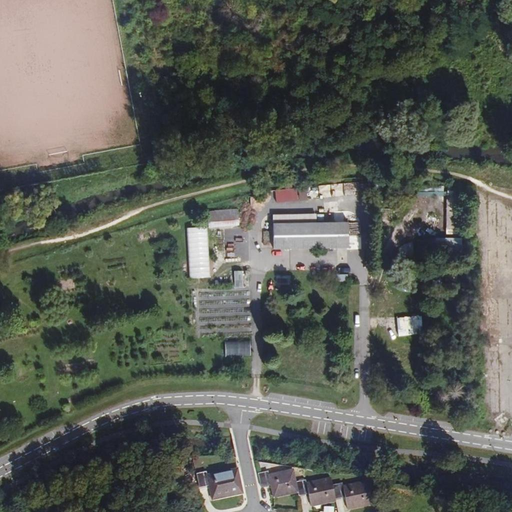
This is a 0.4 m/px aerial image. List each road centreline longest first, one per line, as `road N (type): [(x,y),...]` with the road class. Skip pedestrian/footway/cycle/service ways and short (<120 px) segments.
road 1 (secondary): [(0,473),(98,422),(183,399),(256,402),(511,446)]
road 2 (track): [(256,402),(256,262)]
